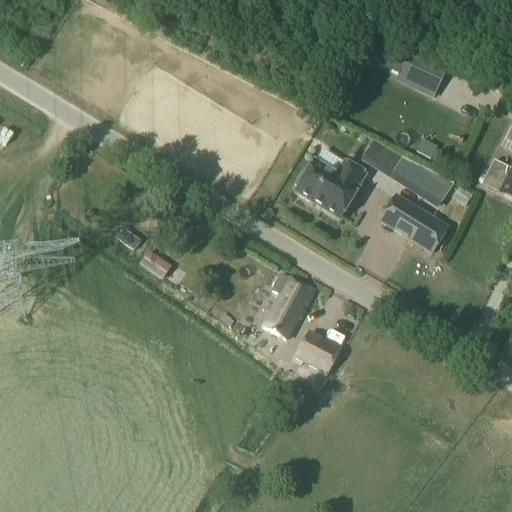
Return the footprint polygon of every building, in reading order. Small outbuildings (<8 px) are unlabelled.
[(448,68),(411,51),(396,84),(432,101),(448,68)] [(511,203),(511,126),(503,143),(511,147),(511,164),(508,171),(492,163),(480,187),(511,203)] [(402,161),(391,178),(410,190),(422,171),(402,161)] [(298,191),(294,196),(313,207),(314,204),(340,220),(358,192),(357,191),(365,178),(344,166),(336,179),(313,165),(307,176),(303,174),(294,189),(298,191)] [(446,232),(395,200),(380,224),(431,256),(446,232)] [(117,241),(135,253),(143,242),(125,229),(117,241)] [(170,270),(147,254),(138,268),(161,284),(170,270)] [(313,294),(281,277),(272,293),(279,297),(262,330),(286,342),(297,320),(301,322),(313,294)] [(340,351),(308,335),(295,360),(327,376),(340,351)]
